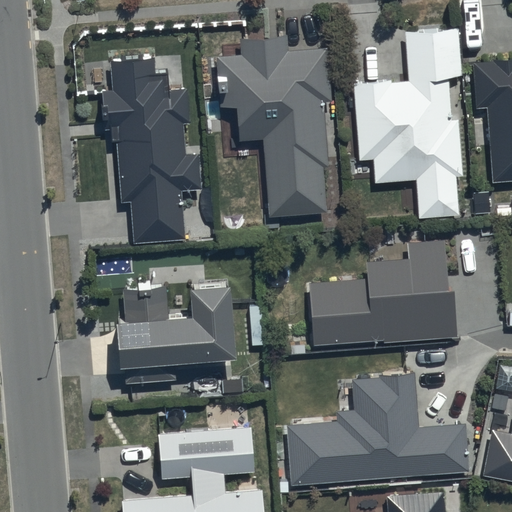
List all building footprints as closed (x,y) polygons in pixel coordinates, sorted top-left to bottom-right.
[(458,28),(403,31),(406,82),(389,83),(389,82),(353,84),(358,160),(372,159),(373,183),(414,180),(417,217),(459,215),(456,179),(462,178),(458,118),(450,119),(447,78),(462,77),(458,28)] [(330,101),(326,48),(288,52),(286,35),(239,39),(240,54),(215,57),(220,109),(235,108),(238,141),(261,139),(268,218),(327,213),(323,168),(329,167),(323,101),(330,101)] [(511,57),(492,59),(492,63),(472,64),(475,107),(488,106),(494,183),(511,182),(511,57)] [(154,58),(109,61),(110,91),(102,91),(103,128),(113,128),(113,141),(118,141),(120,202),(131,201),(133,243),(184,240),(182,191),(200,191),(198,153),(185,154),(184,125),(189,124),(187,87),(171,88),(170,74),(154,75),(154,58)] [(442,233),(406,235),(407,250),(365,253),(366,272),(309,276),(313,337),(381,333),(382,336),(456,331),(452,276),(446,276),(442,233)] [(234,357),(228,286),(188,289),(191,319),(168,320),(165,287),(121,290),(123,321),(115,321),(118,368),(124,367),(126,384),(176,380),(175,362),(234,357)] [(379,371),(350,373),(352,402),(334,403),(335,414),(286,418),(291,478),(468,465),(464,416),(418,420),(414,365),(379,368),(379,371)] [(511,412),(510,426),(490,422),(481,469),(511,474),(511,412)] [(249,427),(156,434),(160,478),(191,476),(192,495),(121,501),(121,511),(263,511),(262,489),(225,492),(224,473),(253,471),(249,427)] [(444,511),(443,484),(385,489),(386,507),(344,511),(444,511)]
